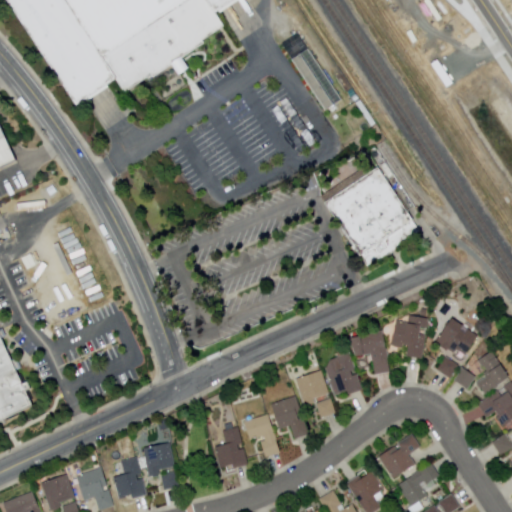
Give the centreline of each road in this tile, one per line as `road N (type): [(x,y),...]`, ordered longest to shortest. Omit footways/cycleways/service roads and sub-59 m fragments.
road 1 (residential): [(0,477),(467,259)]
road 2 (tertiary): [(0,57),(69,149),(118,233),(182,393)]
road 3 (residential): [(224,511),(294,483),(399,407),(425,407)]
road 4 (residential): [(425,407),(501,511)]
